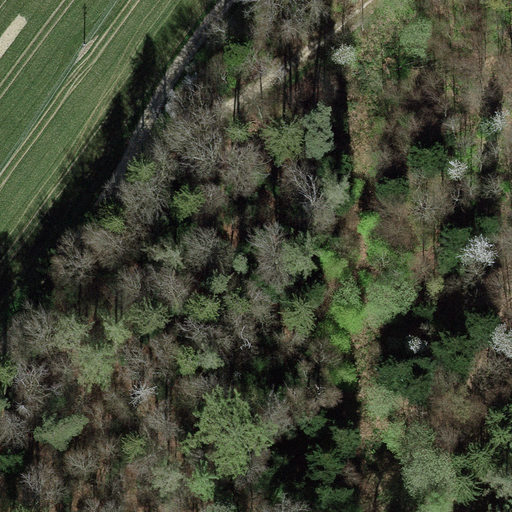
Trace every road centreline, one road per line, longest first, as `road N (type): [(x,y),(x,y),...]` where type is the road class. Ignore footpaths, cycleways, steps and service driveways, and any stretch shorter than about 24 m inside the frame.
road 1 (track): [(228,0),(0,334)]
road 2 (track): [(119,168),(267,78),(355,0)]
